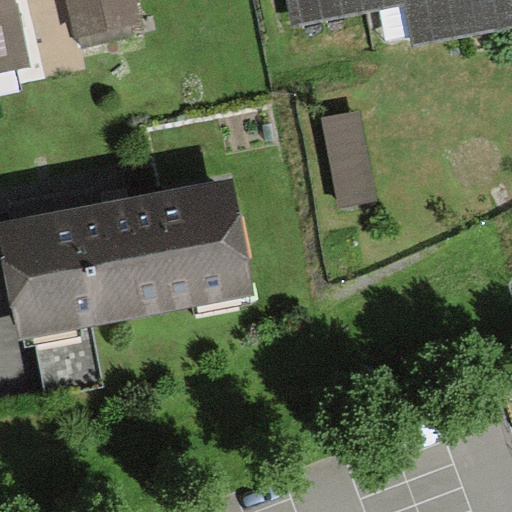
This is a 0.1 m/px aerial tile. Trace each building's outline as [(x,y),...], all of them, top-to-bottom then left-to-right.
[(0,0),(0,72),(32,67),(18,0),(0,0)] [(136,0),(65,0),(75,39),(142,24),(136,0)] [(511,0),(286,0),(291,25),(406,5),(413,46),(511,28),(511,0)] [(361,110),(323,117),(340,208),(378,201),(361,110)] [(114,200),(0,221),(0,242),(19,340),(24,339),(80,328),(93,326),(192,307),(249,296),(256,294),(233,177),(114,200)] [(250,303),(249,296),(192,307),(194,314),(250,303)] [(93,326),(80,328),(81,337),(36,345),(45,399),(104,388),(93,326)] [(81,337),(80,328),(24,339),(26,348),(36,345),(81,337)]
